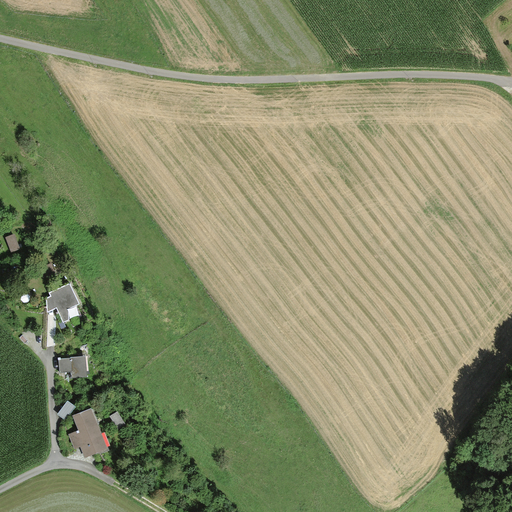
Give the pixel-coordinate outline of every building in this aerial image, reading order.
[(7,235),(12,250),(21,248),(16,233),(7,235)] [(45,276),(53,273),(50,264),(41,267),(45,276)] [(47,295),(49,298),(46,300),(47,313),(55,310),(61,324),(67,322),(68,310),(79,304),(69,285),(47,295)] [(73,379),(86,378),(84,358),(58,360),(59,374),(73,373),(73,379)] [(60,413),(68,417),(77,402),(70,398),(60,413)] [(83,460),(105,452),(90,412),(72,418),(77,433),(67,437),(72,451),(79,449),(83,460)]
